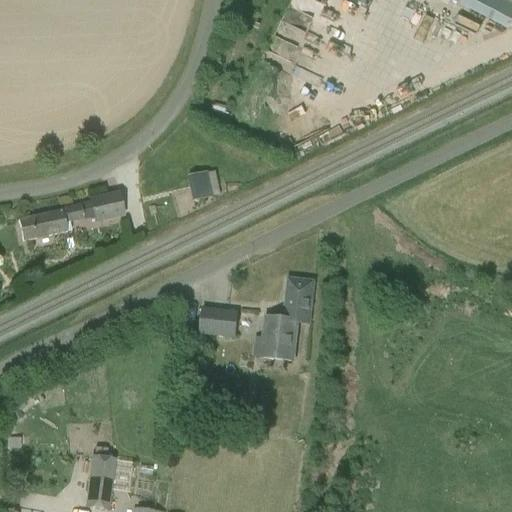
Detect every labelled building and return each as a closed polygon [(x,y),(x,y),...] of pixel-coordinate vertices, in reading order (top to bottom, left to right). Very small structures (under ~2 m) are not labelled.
[(187,177),(193,203),(214,198),(208,173),(187,177)] [(94,225),(125,218),(119,192),(89,199),(94,225)] [(66,233),(65,224),(83,220),(80,206),(60,210),(61,212),(18,221),(23,243),(66,233)] [(287,279),(283,319),(267,317),(262,359),(293,362),(297,325),(311,327),(315,282),(287,279)] [(202,309),(199,336),(235,340),(238,313),(202,309)] [(18,411),(10,415),(15,423),(23,419),(18,411)] [(108,511),(116,460),(92,456),(84,509),(108,511)]
